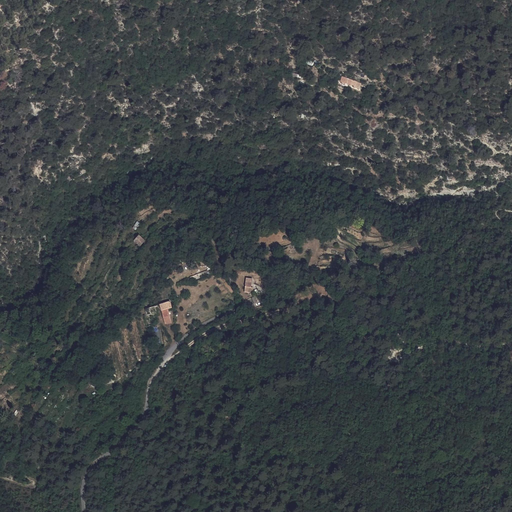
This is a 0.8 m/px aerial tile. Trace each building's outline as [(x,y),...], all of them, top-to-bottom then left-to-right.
[(361,83),(348,79),(347,84),(354,86),(354,87),(359,89),(361,83)] [(139,235),(136,237),(143,244),(145,241),(139,235)] [(136,237),(134,241),(140,246),(143,244),(136,237)] [(253,288),(251,287),(252,279),(246,278),(244,292),(252,293),(253,288)] [(161,305),(146,310),(148,316),(158,314),(163,312),(161,305)] [(166,325),(173,324),(169,309),(168,310),(163,312),(166,325)]
